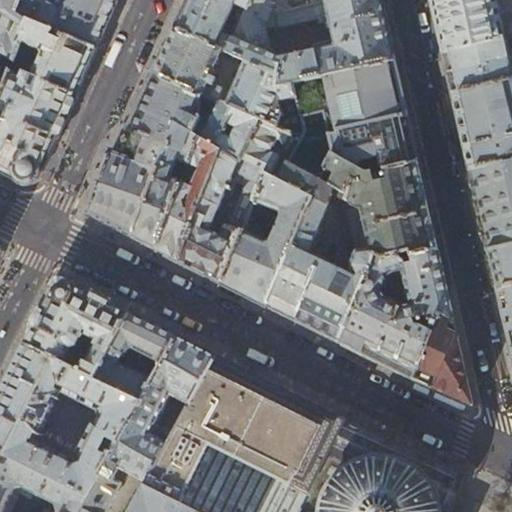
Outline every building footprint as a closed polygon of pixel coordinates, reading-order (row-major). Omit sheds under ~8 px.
[(0,0),(0,19),(1,20),(2,20),(0,26),(0,29),(11,34),(18,17),(17,16),(23,0),(0,0)] [(112,17),(119,0),(23,0),(17,16),(18,17),(30,22),(97,50),(112,17)] [(236,39),(251,0),(188,0),(175,30),(223,51),(229,54),(236,39)] [(279,88),(294,84),(395,61),(388,30),(381,0),(332,0),(312,5),(304,7),(286,11),(261,0),(251,0),(236,39),(229,54),(248,62),(280,77),(279,88)] [(261,0),(286,11),(287,0),(261,0)] [(287,0),(286,11),(304,7),(301,0),(310,0),(312,5),(332,0),(287,0)] [(511,0),(431,0),(434,12),(444,56),(503,41),(493,0),(511,0)] [(511,0),(493,0),(503,41),(505,41),(505,40),(511,38),(511,0)] [(24,43),(30,22),(18,17),(11,34),(0,29),(0,104),(16,62),(24,43)] [(30,22),(24,43),(45,54),(32,79),(26,76),(29,69),(16,62),(0,104),(0,171),(25,184),(39,179),(66,119),(97,50),(30,22)] [(165,53),(155,76),(210,100),(211,99),(235,109),(302,137),(306,140),(294,84),(279,88),(280,77),(248,62),(234,94),(215,87),(218,79),(212,77),(223,51),(175,30),(165,53)] [(448,75),(453,95),(487,86),(511,81),(503,41),(444,56),(448,75)] [(404,100),(395,61),(294,84),(306,140),(302,137),(289,164),(323,181),(335,155),(336,156),(338,151),(345,155),(343,159),(369,174),(418,163),(414,143),(404,100)] [(112,228),(134,240),(178,125),(194,134),(210,100),(155,76),(129,132),(130,132),(126,141),(119,155),(111,152),(88,215),(112,228)] [(460,127),(470,171),(511,161),(511,80),(511,81),(487,86),(453,95),(460,127)] [(144,245),(156,251),(182,185),(172,182),(179,163),(189,166),(199,137),(217,147),(235,109),(211,99),(210,100),(194,134),(178,125),(134,240),(144,245)] [(182,185),(156,251),(185,265),(200,273),(223,284),(248,218),(253,203),(264,174),(270,177),(280,160),(289,164),(302,137),(235,109),(217,147),(199,137),(189,166),(182,185)] [(315,200),(269,308),(286,316),(318,332),(340,343),(376,256),(385,259),(412,252),(413,256),(438,250),(428,205),(418,163),(369,174),(343,159),(336,156),(335,155),(323,181),(289,164),(280,160),(270,177),(315,200)] [(511,161),(470,171),(479,208),(489,252),(511,246),(511,161)] [(240,293),(269,308),(315,200),(270,177),(264,174),(253,203),(281,214),(283,222),(275,242),(265,243),(262,241),(263,236),(263,233),(261,231),(253,227),(255,221),(248,218),(223,284),(240,293)] [(493,269),(498,293),(511,288),(511,246),(489,252),(493,269)] [(385,259),(376,256),(340,343),(368,357),(415,381),(442,315),(455,320),(445,280),(438,250),(413,256),(412,252),(385,259)] [(41,316),(26,346),(52,358),(59,346),(71,352),(65,364),(95,379),(131,315),(104,301),(69,283),(55,288),(41,316)] [(511,288),(498,293),(505,321),(511,353),(511,288)] [(146,322),(131,315),(95,379),(142,402),(178,338),(179,336),(146,322)] [(473,406),(474,403),(467,375),(458,333),(455,320),(442,315),(415,381),(426,386),(448,395),(473,406)] [(195,346),(178,338),(142,402),(89,497),(80,511),(105,511),(121,484),(113,480),(121,468),(148,484),(170,444),(150,433),(172,394),(192,405),(218,358),(196,347),(195,346)] [(65,364),(52,358),(26,346),(3,390),(0,396),(0,452),(89,497),(142,402),(95,379),(65,364)] [(297,397),(218,358),(192,405),(170,444),(148,484),(147,486),(200,511),(300,511),(347,422),(297,397)] [(448,511),(456,497),(459,489),(466,475),(463,474),(410,450),(347,422),(300,511),(448,511)] [(0,511),(80,511),(89,497),(0,452),(0,511)] [(200,511),(147,486),(132,511),(200,511)]
